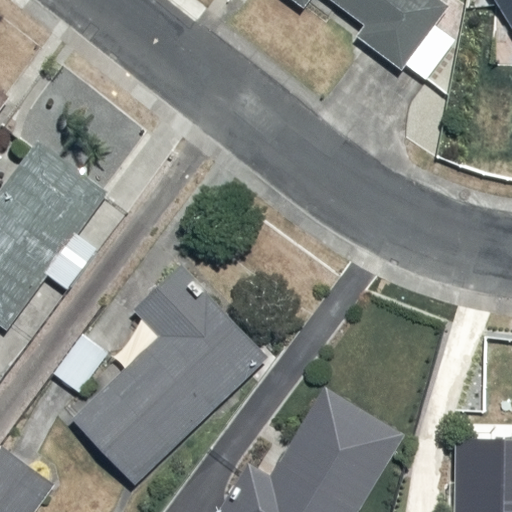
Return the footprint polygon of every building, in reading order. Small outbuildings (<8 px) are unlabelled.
[(294,0),(312,14),(323,0),(344,0),(373,23),(364,34),(409,71),(415,64),(435,81),(470,39),(446,19),(458,5),(451,0),(294,0)] [(0,90),(0,121),(15,104),(0,90)] [(0,173),(0,316),(15,327),(53,275),(72,288),(104,245),(85,231),(113,193),(45,142),(14,184),(0,173)] [(132,367),(81,415),(143,481),(279,354),(194,263),(142,311),(152,322),(119,352),(132,367)] [(368,511),(416,436),(338,386),(283,472),(265,460),(231,511),(368,511)] [(4,441),(0,446),(0,511),(38,511),(61,481),(4,441)] [(511,511),(511,445),(463,445),(462,511),(511,511)]
